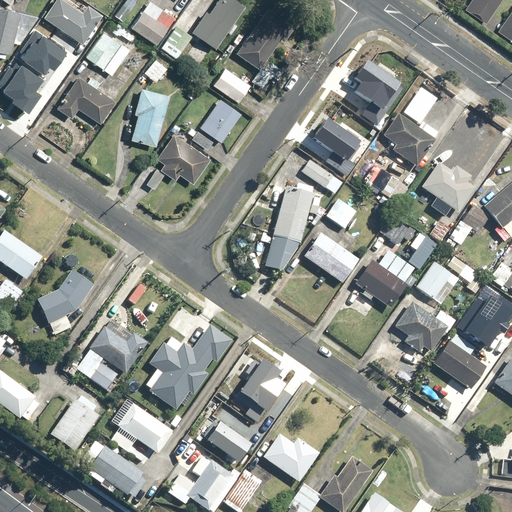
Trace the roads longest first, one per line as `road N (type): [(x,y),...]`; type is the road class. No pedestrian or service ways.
road 1 (residential): [(451,469),(427,439),(185,261)]
road 2 (residential): [(185,261),(364,0)]
road 3 (residential): [(185,261),(0,134)]
road 4 (secondary): [(381,0),(511,90)]
road 5 (motorway): [(0,433),(110,511)]
